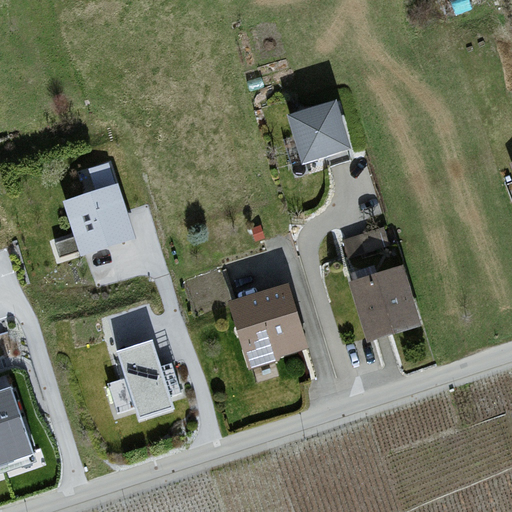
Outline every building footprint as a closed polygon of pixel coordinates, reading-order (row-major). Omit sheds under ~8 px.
[(342,104),(290,119),(305,168),(356,153),(342,104)] [(135,238),(118,184),(63,201),(81,255),(135,238)] [(347,250),(386,242),(383,224),(343,232),(347,250)] [(405,271),(351,287),(370,348),(424,331),(405,271)] [(287,287),(230,304),(250,370),(307,353),(287,287)] [(152,341),(117,351),(138,421),(173,410),(152,341)] [(11,387),(0,390),(0,465),(34,454),(11,387)]
